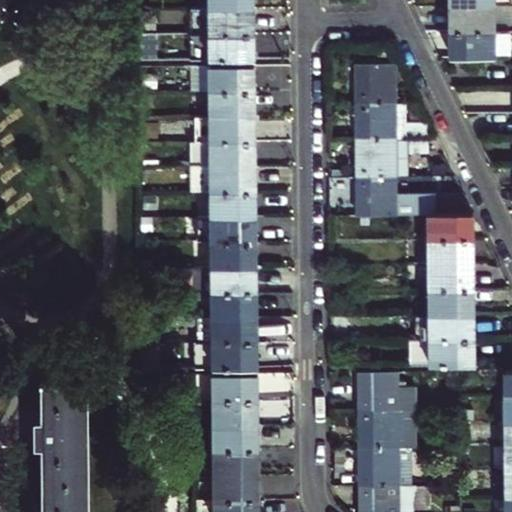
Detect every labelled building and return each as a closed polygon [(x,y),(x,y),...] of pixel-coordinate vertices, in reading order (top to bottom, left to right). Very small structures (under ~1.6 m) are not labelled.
[(253,0),(209,0),(210,8),(254,8),(253,0)] [(511,4),(451,5),(451,30),(511,29),(511,4)] [(210,8),(191,8),(192,33),(210,33),(254,33),(254,8),(210,8)] [(511,29),(451,30),(451,55),(511,54),(511,29)] [(254,33),(210,33),(210,58),(254,58),(254,33)] [(395,62),(356,63),(356,101),(395,101),(395,62)] [(254,65),(210,66),(211,91),(255,90),(254,65)] [(255,90),(211,91),(211,116),(255,116),(255,90)] [(356,101),(356,139),(403,138),(402,123),(406,123),(405,103),(395,103),(395,101),(356,101)] [(211,116),(196,116),(196,141),(255,141),(255,116),(211,116)] [(426,123),(406,123),(402,123),(403,138),(408,138),(426,138),(426,123)] [(403,138),(356,139),(357,176),(396,176),(408,176),(408,175),(408,153),(408,138),(403,138)] [(426,138),(408,138),(408,153),(426,153),(426,138)] [(255,141),(196,141),(189,141),(190,166),(191,166),(255,166),(255,141)] [(255,166),(191,166),(191,191),(211,191),(255,191),(255,166)] [(357,176),(357,214),(429,213),(471,213),(464,194),(396,194),(396,176),(357,176)] [(255,191),(211,191),(212,216),(256,216),(255,191)] [(429,213),(429,238),(473,238),(473,213),(471,213),(429,213)] [(256,216),(212,216),(198,216),(198,241),(212,241),(256,241),(256,216)] [(429,238),(429,263),(473,263),(473,238),(429,238)] [(212,241),(212,266),(256,266),(256,241),(212,241)] [(429,288),(473,288),(473,263),(429,263),(429,288)] [(212,266),(192,266),(192,291),(212,291),(256,291),(256,266),(212,266)] [(429,288),(430,314),(474,313),(473,288),(429,288)] [(256,291),(212,291),(213,316),(257,316),(256,291)] [(414,314),(414,339),(474,338),(474,313),(430,314),(414,314)] [(213,316),(198,316),(198,341),(257,341),(257,316),(213,316)] [(154,317),(142,317),(142,342),(154,342),(154,317)] [(346,323),(336,323),(336,335),(346,335),(346,323)] [(410,339),(410,364),(474,363),(474,338),(414,339),(410,339)] [(195,367),(257,366),(257,341),(198,341),(195,341),(195,367)] [(398,371),(358,372),(359,409),(398,409),(415,409),(415,386),(405,386),(405,381),(398,381),(398,371)] [(257,374),(213,374),(213,399),(257,398),(257,374)] [(85,375),(85,378),(41,378),(41,381),(44,381),(45,419),(37,419),(37,423),(34,423),(34,431),(34,437),(38,437),(38,441),(45,441),(45,511),(87,511),(86,379),(86,375),(85,375)] [(257,398),(213,399),(214,424),(258,424),(257,398)] [(398,409),(359,409),(359,447),(398,446),(398,409)] [(258,424),(214,424),(214,449),(258,449),(258,424)] [(398,446),(359,447),(359,484),(399,484),(411,484),(411,446),(398,446)] [(345,448),(334,448),(334,471),(345,471),(345,448)] [(258,449),(214,449),(214,474),(258,474),(258,449)] [(214,499),(258,499),(258,474),(214,474),(197,474),(197,499),(214,499)] [(359,484),(359,511),(412,511),(413,508),(413,486),(399,486),(399,484),(359,484)] [(413,486),(413,508),(429,508),(429,486),(413,486)] [(214,499),(214,511),(258,511),(258,499),(214,499)]
